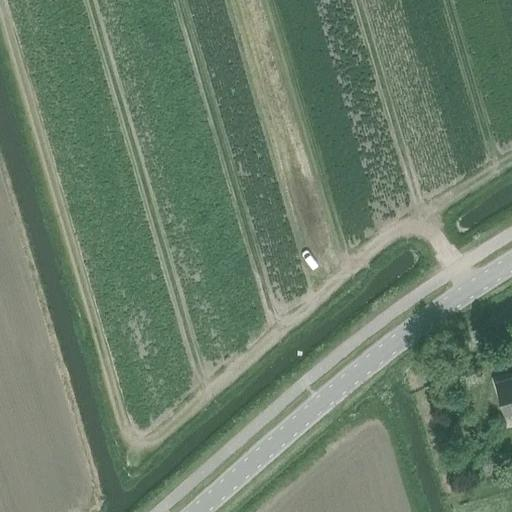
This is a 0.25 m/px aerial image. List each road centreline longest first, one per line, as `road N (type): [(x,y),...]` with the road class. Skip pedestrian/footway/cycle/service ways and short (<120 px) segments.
road 1 (unclassified): [(198,511),(394,342),(511,265)]
road 2 (track): [(472,291),(426,219),(396,131)]
